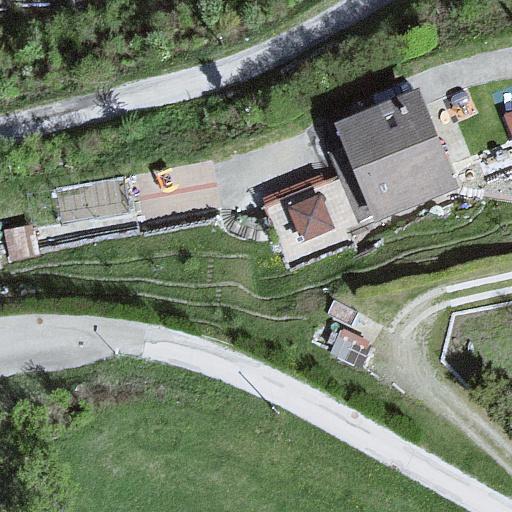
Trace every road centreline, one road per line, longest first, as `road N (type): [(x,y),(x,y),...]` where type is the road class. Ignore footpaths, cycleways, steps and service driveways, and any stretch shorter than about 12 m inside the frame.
road 1 (residential): [(0,360),(79,344),(202,362),(491,511)]
road 2 (residential): [(366,0),(262,56),(0,131)]
